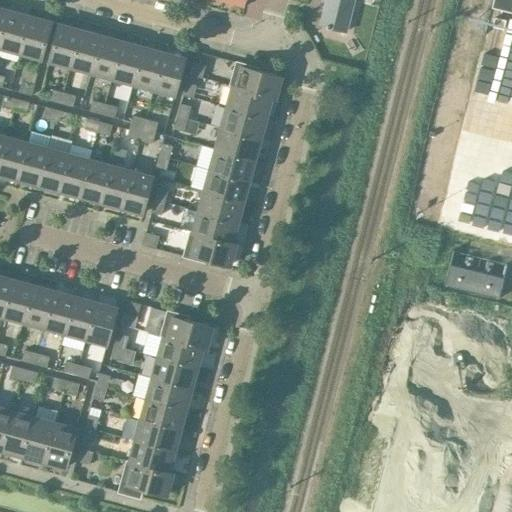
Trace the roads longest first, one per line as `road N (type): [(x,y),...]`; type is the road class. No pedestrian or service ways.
road 1 (residential): [(266,47),(311,69),(253,296)]
road 2 (residential): [(253,296),(17,230)]
road 3 (residential): [(253,296),(201,511)]
road 4 (residential): [(89,0),(266,47)]
